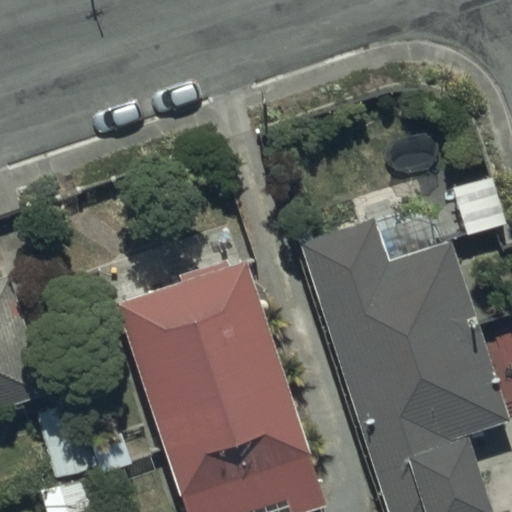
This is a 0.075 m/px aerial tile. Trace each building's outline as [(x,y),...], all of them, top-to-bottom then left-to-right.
[(483,173),(442,186),(457,234),(498,220),(483,173)] [(364,213),(289,237),(377,511),(463,511),(478,507),(453,432),(496,418),(438,237),(378,256),(364,213)] [(109,298),(179,511),(226,511),(276,496),(281,511),(298,511),(315,506),(232,252),(171,272),(173,278),(109,298)] [(2,266),(0,266),(0,399),(42,385),(2,266)] [(73,397),(28,410),(48,475),(92,462),(73,397)] [(109,511),(97,469),(35,488),(42,511),(109,511)]
